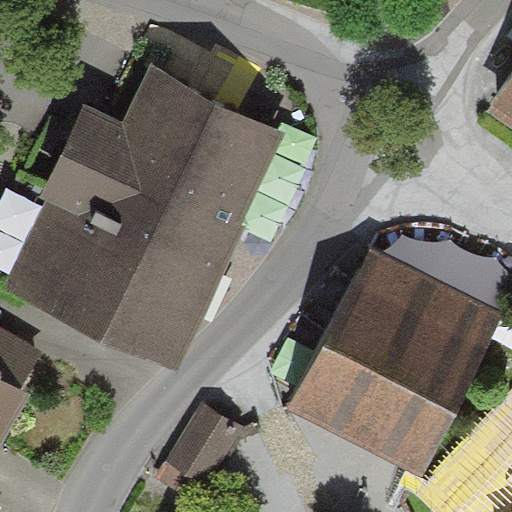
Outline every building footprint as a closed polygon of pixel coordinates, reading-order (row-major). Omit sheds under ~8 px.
[(3,273),(180,354),(290,118),(153,54),(129,106),(89,88),(3,273)] [(511,75),(487,111),(511,128),(511,75)] [(365,231),(286,395),(424,462),(504,298),(365,231)] [(0,432),(5,423),(28,383),(19,371),(37,339),(0,319),(0,432)] [(159,475),(177,485),(190,462),(212,474),(242,423),(203,400),(159,475)]
